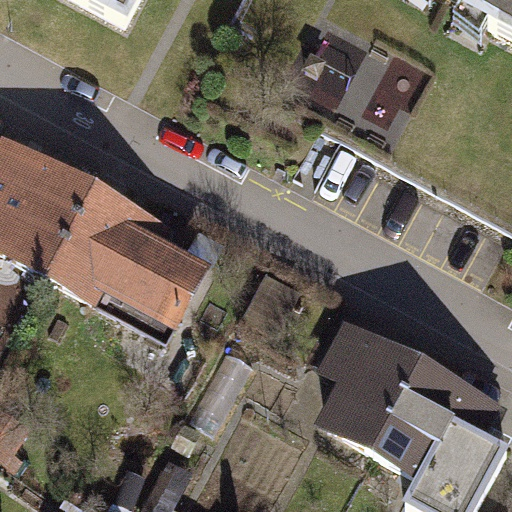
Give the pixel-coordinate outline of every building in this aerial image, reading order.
[(34,0),(128,51),(155,0),(34,0)] [(511,0),(412,0),(456,23),(450,35),(511,67),(511,0)] [(90,203),(0,154),(0,274),(39,296),(90,203)] [(167,245),(90,203),(39,296),(95,325),(102,312),(172,349),(209,281),(161,255),(167,245)] [(424,378),(338,332),(310,384),(332,396),(305,447),(370,480),(424,378)] [(497,416),(424,378),(370,480),(412,502),(406,511),(482,511),(508,464),(479,449),(497,416)] [(0,424),(0,473),(10,479),(31,442),(0,424)]
